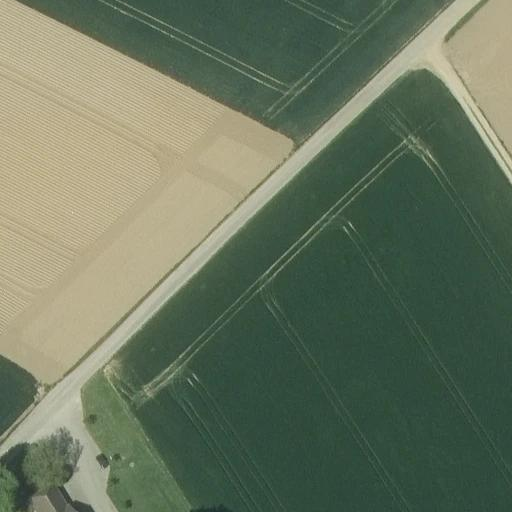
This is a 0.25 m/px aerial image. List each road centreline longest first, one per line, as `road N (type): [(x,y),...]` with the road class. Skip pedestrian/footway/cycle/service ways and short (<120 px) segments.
road 1 (unclassified): [(474,0),(0,458)]
road 2 (track): [(511,172),(429,45)]
